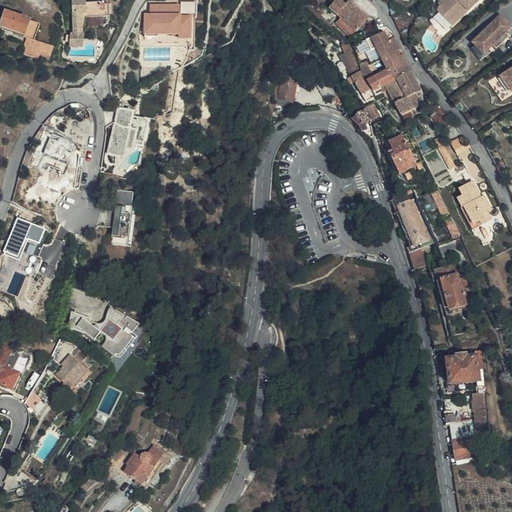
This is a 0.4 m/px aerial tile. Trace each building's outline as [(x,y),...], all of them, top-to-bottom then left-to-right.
[(338,29),(349,37),(358,30),(369,17),(348,1),(344,5),(338,0),(335,0),(327,9),(338,19),(333,25),(338,29)] [(442,0),(440,2),(439,10),(450,22),(466,6),(469,10),(478,0),(442,0)] [(168,5),(149,4),(149,14),(145,14),(144,32),(158,33),(158,29),(167,29),(167,33),(178,34),(177,37),(188,38),(188,50),(193,50),(194,16),(178,16),(178,9),(168,8),(168,5)] [(466,6),(450,22),(453,25),(469,10),(466,6)] [(25,35),(30,20),(5,11),(0,24),(0,25),(18,32),(25,35)] [(406,13),(392,19),(406,47),(410,44),(409,23),(408,17),(406,13)] [(510,28),(500,17),(473,43),(475,45),(483,54),(491,46),(495,50),(506,40),(502,36),(505,33),(510,28)] [(83,45),(84,18),(74,18),(73,28),(71,27),(70,33),(69,33),(70,45),(83,45)] [(39,23),(30,20),(25,35),(18,32),(18,34),(28,37),(33,39),(39,23)] [(384,23),(376,28),(378,33),(387,28),(384,23)] [(376,50),(381,61),(397,53),(395,49),(392,50),(390,45),(384,34),(367,42),(366,43),(371,53),(376,50)] [(52,47),(33,39),(28,37),(24,52),(40,56),(48,58),(52,47)] [(395,42),(390,45),(392,50),(395,49),(397,53),(398,53),(401,51),(395,42)] [(346,56),(354,52),(351,44),(343,48),(346,56)] [(483,54),(475,45),(471,50),(479,62),(491,53),(495,50),(491,46),(483,54)] [(361,67),(354,52),(346,56),(354,78),(350,79),(353,85),(364,106),(373,101),(370,93),(366,84),(365,81),(373,77),(369,67),(365,69),(364,66),(361,67)] [(397,53),(381,61),(386,70),(406,61),(403,56),(401,57),(398,53),(397,53)] [(354,78),(346,56),(341,58),(350,79),(354,78)] [(406,61),(386,70),(392,82),(396,80),(405,75),(411,72),(406,61)] [(511,68),(499,77),(510,94),(511,92),(511,68)] [(373,77),(365,81),(366,84),(370,93),(379,88),(384,86),(392,82),(386,70),(373,77)] [(411,72),(405,75),(396,80),(405,100),(413,95),(414,95),(419,93),(411,72)] [(293,102),(296,81),(278,77),(274,95),(279,96),(278,100),(293,102)] [(396,80),(392,82),(384,86),(388,93),(394,105),(405,100),(396,80)] [(384,86),(379,88),(382,95),(388,93),(384,86)] [(405,100),(394,105),(400,117),(411,112),(418,108),(415,102),(416,101),(413,95),(405,100)] [(383,120),(376,107),(365,111),(351,118),(352,120),(360,129),(370,125),(383,120)] [(120,127),(121,127),(117,133),(116,139),(111,138),(107,153),(115,155),(122,157),(124,148),(131,143),(140,145),(145,128),(141,127),(143,120),(134,118),(130,117),(131,112),(121,110),(117,109),(114,123),(114,124),(115,124),(116,125),(117,125),(118,126),(119,126),(120,127)] [(403,123),(413,118),(411,112),(400,117),(403,123)] [(114,123),(111,138),(116,139),(117,133),(121,127),(120,127),(119,126),(118,126),(117,125),(116,125),(115,124),(114,124),(114,123)] [(416,167),(401,138),(388,144),(391,151),(387,153),(398,176),(416,167)] [(467,145),(463,138),(450,145),(456,157),(458,157),(469,151),(467,145)] [(439,149),(450,170),(456,167),(444,146),(439,149)] [(439,150),(434,153),(439,164),(445,162),(439,150)] [(447,167),(442,169),(445,175),(450,173),(447,167)] [(390,186),(395,196),(402,193),(397,183),(391,186),(390,186)] [(476,224),(478,227),(488,223),(485,216),(489,214),(484,202),(482,204),(479,198),(473,183),(461,188),(461,191),(463,195),(457,198),(461,208),(463,207),(471,226),(476,224)] [(408,253),(423,249),(421,243),(429,240),(407,191),(402,193),(395,196),(396,199),(393,200),(410,245),(406,247),(408,253)] [(448,221),(438,200),(431,203),(441,224),(448,221)] [(125,207),(115,206),(114,211),(114,212),(112,227),(111,235),(118,236),(127,238),(130,214),(131,206),(125,205),(125,207)] [(459,208),(469,230),(478,227),(476,224),(471,226),(463,207),(461,208),(459,208)] [(114,211),(102,210),(102,212),(101,219),(97,225),(112,227),(114,212),(114,211)] [(40,244),(46,229),(19,217),(4,251),(6,252),(5,254),(21,260),(29,239),(40,244)] [(456,238),(451,228),(444,231),(449,241),(456,238)] [(118,236),(111,235),(110,243),(126,245),(127,238),(118,236)] [(462,251),(459,240),(438,248),(442,260),(454,255),(458,264),(463,276),(474,271),(462,251)] [(408,253),(412,271),(428,266),(423,249),(408,253)] [(457,280),(454,269),(437,273),(433,275),(435,282),(439,281),(447,310),(464,305),(463,301),(466,300),(464,292),(461,293),(457,280)] [(464,279),(457,280),(461,293),(464,292),(463,287),(466,286),(464,279)] [(439,281),(435,282),(443,309),(447,310),(439,281)] [(124,318),(110,307),(106,313),(107,315),(106,317),(106,319),(105,321),(104,322),(103,323),(101,325),(99,326),(97,326),(95,326),(94,326),(93,327),(89,324),(90,319),(71,311),(68,326),(79,334),(81,333),(115,356),(117,354),(119,355),(121,355),(122,354),(132,340),(127,336),(129,335),(131,336),(139,324),(126,317),(124,318)] [(106,313),(102,318),(99,322),(96,323),(94,323),(92,322),(90,319),(89,324),(93,327),(94,326),(95,326),(97,326),(99,326),(101,325),(103,323),(104,322),(105,321),(106,319),(106,317),(107,315),(106,313)] [(13,366),(19,352),(1,344),(0,345),(0,384),(11,389),(20,370),(13,366)] [(72,348),(65,357),(70,361),(73,357),(77,360),(81,355),(72,348)] [(481,350),(473,351),(473,357),(465,358),(464,354),(455,355),(456,359),(445,361),(448,385),(475,381),(476,386),(475,387),(477,411),(474,412),(475,418),(473,418),(474,421),(448,426),(455,462),(481,457),(483,437),(479,423),(488,422),(481,350)] [(50,375),(60,383),(62,381),(67,385),(68,386),(75,378),(81,370),(74,364),(70,361),(65,357),(63,355),(55,365),(57,367),(50,375)] [(75,378),(68,386),(65,391),(70,395),(80,383),(75,378)] [(62,381),(60,383),(58,386),(63,390),(67,385),(62,381)] [(30,412),(36,402),(30,398),(24,407),(30,412)] [(441,403),(442,411),(455,409),(454,401),(441,403)] [(170,460),(153,447),(148,453),(146,452),(142,453),(140,457),(134,453),(126,465),(128,466),(124,473),(144,489),(156,472),(160,474),(170,460)]
